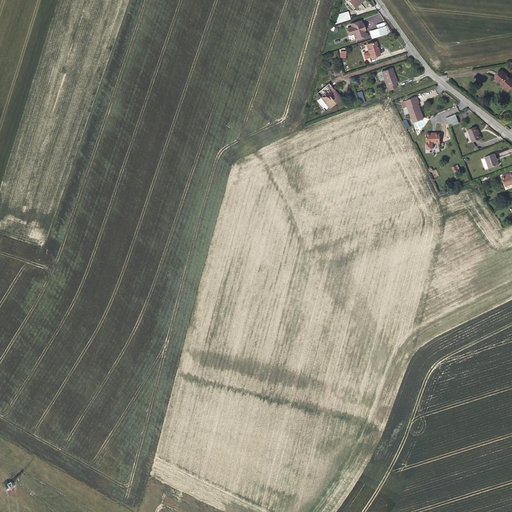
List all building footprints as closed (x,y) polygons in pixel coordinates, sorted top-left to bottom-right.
[(373,7),(366,0),(354,0),(354,1),(360,7),(357,10),(362,17),(373,7)] [(386,25),(377,28),(380,36),(389,33),(386,25)] [(369,28),(357,32),(362,48),(376,43),(375,39),(372,40),(369,28)] [(385,45),(396,42),(393,33),(383,37),(385,45)] [(383,50),(373,53),(377,67),(387,63),(383,50)] [(511,71),(506,67),(501,76),(511,81),(511,71)] [(403,79),(401,73),(391,77),(397,95),(406,92),(405,88),(406,88),(404,82),(403,83),(402,79),(403,79)] [(343,92),(338,84),(325,93),(329,98),(326,101),(331,108),(334,105),(337,110),(349,101),(346,96),(344,97),(342,94),(343,92)] [(424,102),(412,106),(418,125),(429,122),(426,114),(425,114),(425,113),(426,112),(425,109),(426,108),(424,102)] [(464,129),(460,119),(451,123),(453,132),(464,129)] [(482,144),(479,133),(470,136),(474,146),(482,144)] [(435,137),(429,136),(428,152),(434,152),(435,147),(442,147),(442,137),(438,137),(435,137)] [(495,167),(491,156),(480,160),(485,171),(495,167)] [(511,181),(511,180),(509,173),(501,177),(500,176),(496,177),(501,187),(511,181)]
